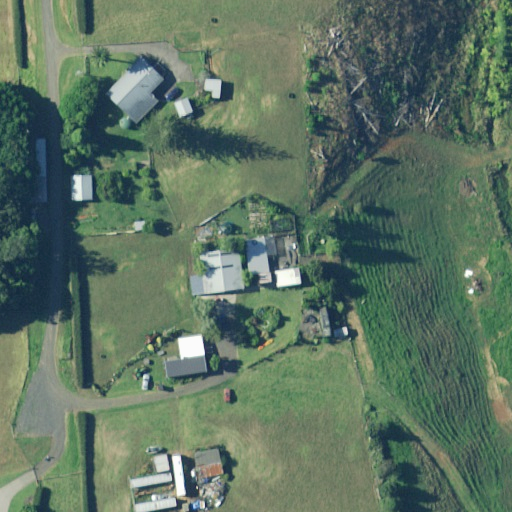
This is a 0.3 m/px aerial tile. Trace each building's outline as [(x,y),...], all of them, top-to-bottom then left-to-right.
[(161,80),(140,58),(104,93),(134,123),(156,101),(148,93),(161,80)] [(220,80),(205,80),(204,90),(212,91),(212,98),(220,98),(220,80)] [(191,112),(187,99),(174,103),(179,117),(191,112)] [(46,139),(33,139),(34,201),(48,200),(46,139)] [(91,175),(70,175),(71,200),(91,200),(91,175)] [(269,281),(263,237),(243,240),(248,275),(257,274),(258,283),(269,281)] [(237,248),(216,251),(198,253),(203,293),(242,288),(237,248)] [(295,276),(294,268),(274,271),(276,286),(300,283),(299,275),(295,276)] [(206,371),(203,355),(163,361),(165,377),(206,371)] [(222,474),(219,450),(194,453),(198,477),(222,474)] [(169,469),(166,454),(153,457),(156,471),(169,469)]
